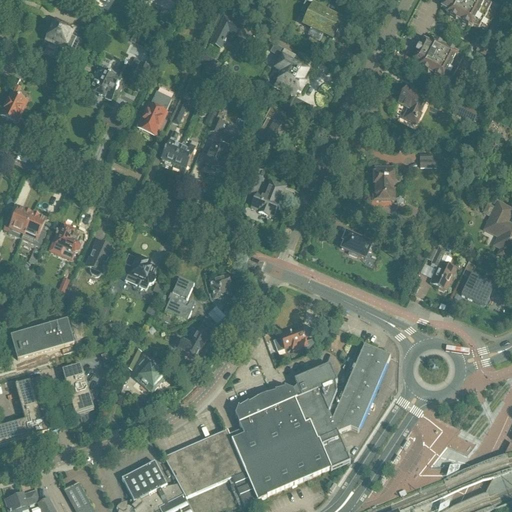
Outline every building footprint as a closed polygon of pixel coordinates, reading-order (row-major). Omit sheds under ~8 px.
[(204,5),(193,0),(189,0),(187,6),(200,12),(204,5)] [(473,27),(479,30),(480,28),(486,32),(490,24),(493,19),(496,11),(490,8),(491,6),(485,3),(486,2),(483,0),(482,0),(443,0),(445,1),(441,8),(448,12),(446,15),(449,16),(449,17),(456,21),(456,20),(461,23),(468,27),(469,27),(472,28),(473,27)] [(500,13),(510,18),(508,21),(511,22),(511,19),(511,8),(510,7),(511,2),(511,0),(506,0),(504,5),(500,13)] [(305,3),(300,13),(306,17),(301,27),(332,43),(344,22),(312,5),(312,7),(305,3)] [(229,33),(237,37),(243,27),(224,17),(210,45),(221,50),(229,33)] [(57,24),(49,42),(64,49),(60,60),(72,65),(77,55),(74,54),(79,44),(82,46),(86,36),(76,31),(75,33),(57,24)] [(134,37),(131,43),(146,50),(149,45),(134,37)] [(445,80),(451,83),(452,82),(458,85),(462,77),(462,78),(465,72),(468,64),(462,61),(463,59),(457,56),(458,55),(455,53),(448,49),(447,49),(442,47),(443,46),(435,42),(435,43),(432,41),(430,44),(424,41),(420,49),(418,48),(416,53),(417,54),(413,62),(420,65),(418,68),(421,69),(421,70),(428,74),(428,73),(433,76),(441,80),(444,81),(445,80)] [(310,72),(293,63),(296,58),(284,51),(279,59),(280,59),(273,71),(280,75),(276,83),(277,84),(274,88),(295,99),(298,95),(300,97),(307,85),(304,83),(310,72)] [(91,79),(96,81),(90,92),(111,102),(115,95),(118,96),(123,87),(128,77),(132,79),(144,85),(152,69),(140,63),(135,72),(124,66),(121,72),(118,77),(106,71),(96,67),(91,79)] [(16,88),(12,96),(1,118),(16,125),(27,103),(17,98),(21,90),(16,88)] [(399,105),(408,110),(403,120),(417,127),(423,115),(421,114),(428,98),(407,88),(399,105)] [(139,129),(156,137),(166,114),(166,113),(171,102),(157,95),(151,107),(150,107),(139,129)] [(178,127),(189,103),(182,100),(171,124),(178,127)] [(267,121),(257,139),(263,143),(279,151),(290,131),(294,124),(284,118),(286,115),(272,107),(265,120),(267,121)] [(209,133),(217,114),(210,112),(202,130),(209,133)] [(216,121),(215,120),(209,133),(219,137),(225,124),(222,123),(225,116),(219,114),(216,121)] [(173,133),(172,137),(161,162),(173,167),(183,145),(182,145),(182,147),(181,147),(180,149),(174,146),(177,139),(178,135),(173,133)] [(183,176),(184,176),(185,175),(197,146),(192,144),(190,148),(183,145),(173,167),(174,167),(173,170),(179,172),(179,173),(179,174),(179,175),(180,175),(180,176),(181,176),(182,177),(183,176)] [(206,167),(215,172),(216,174),(218,175),(219,174),(220,172),(219,169),(227,152),(213,146),(209,157),(210,158),(206,167)] [(436,155),(419,156),(420,171),(437,170),(436,155)] [(392,189),(392,171),(374,171),(374,174),(372,174),(372,201),(395,201),(395,189),(392,189)] [(470,176),(467,184),(478,189),(481,181),(470,176)] [(258,214),(270,219),(271,218),(274,219),(286,189),(270,182),(264,197),(257,195),(262,183),(254,179),(248,194),(256,198),(251,210),(258,213),(258,214)] [(489,218),(494,208),(487,205),(482,215),(489,218)] [(495,247),(501,250),(497,256),(505,260),(508,253),(511,255),(511,227),(506,225),(511,212),(511,211),(499,205),(485,231),(499,238),(495,247)] [(4,232),(9,234),(8,236),(21,242),(34,214),(25,210),(24,214),(19,212),(11,230),(6,228),(4,232)] [(35,252),(29,264),(35,267),(45,245),(38,242),(46,223),(41,221),(43,218),(34,214),(21,242),(35,248),(35,252)] [(55,247),(72,255),(71,259),(74,260),(76,260),(78,255),(80,250),(78,246),(76,245),(79,238),(74,236),(75,234),(72,233),(72,230),(69,229),(67,231),(61,228),(53,245),(55,246),(55,247)] [(346,234),(343,243),(344,243),(341,250),(350,254),(349,256),(356,259),(357,257),(365,261),(372,246),(373,247),(377,238),(366,234),(362,241),(346,234)] [(90,271),(90,274),(92,277),(95,279),(99,278),(101,276),(102,276),(113,250),(97,243),(86,269),(90,271)] [(431,285),(439,289),(438,291),(444,294),(445,292),(446,293),(456,272),(448,268),(448,267),(441,263),(446,253),(446,252),(439,249),(437,252),(431,249),(426,260),(432,263),(431,265),(432,265),(431,268),(436,270),(437,268),(439,268),(431,285)] [(139,284),(141,285),(139,290),(147,293),(149,288),(150,288),(153,287),(155,282),(154,279),(152,278),(155,271),(149,268),(150,266),(137,260),(136,261),(128,257),(124,267),(131,269),(125,283),(128,285),(137,289),(139,284)] [(485,309),(495,287),(471,276),(475,267),(468,264),(462,277),(469,280),(461,297),(485,309)] [(213,295),(209,296),(210,302),(221,313),(225,309),(223,302),(232,300),(229,288),(231,288),(230,286),(231,284),(231,282),(228,280),(228,279),(226,279),(224,278),(221,279),(220,281),(210,284),(213,295)] [(63,280),(56,298),(62,301),(70,282),(63,280)] [(168,301),(170,302),(165,313),(187,323),(195,305),(187,302),(194,287),(180,280),(172,296),(171,295),(168,301)] [(69,285),(63,301),(69,304),(76,288),(69,285)] [(11,338),(14,351),(18,362),(74,346),(68,322),(11,338)] [(278,337),(280,341),(274,344),(278,355),(285,352),(286,355),(291,353),(292,353),(299,351),(304,349),(305,349),(308,357),(318,353),(314,341),(307,343),(303,332),(290,337),(288,333),(278,337)] [(178,341),(174,349),(196,362),(207,341),(197,335),(194,340),(184,342),(184,344),(178,341)] [(390,359),(364,348),(363,349),(359,347),(339,393),(327,421),(350,431),(358,434),(390,359)] [(116,370),(111,354),(101,357),(106,373),(116,370)] [(152,363),(136,380),(152,394),(167,378),(152,363)] [(62,373),(65,383),(75,417),(94,412),(81,367),(62,373)] [(327,421),(339,393),(335,394),(326,372),(300,383),(306,397),(296,402),(292,393),(285,390),(284,390),(285,391),(276,394),(275,394),(275,395),(267,398),(266,398),(266,400),(258,403),(257,402),(256,402),(257,402),(249,407),(248,406),(247,406),(240,411),(239,410),(238,410),(235,417),(244,438),(232,443),(228,433),(226,434),(245,476),(246,475),(258,504),(268,500),(267,498),(330,471),(318,444),(338,436),(350,431),(327,421)] [(15,388),(25,423),(0,429),(0,446),(35,436),(36,439),(49,435),(46,422),(42,423),(30,383),(15,388)] [(427,415),(395,455),(424,478),(431,469),(448,448),(467,458),(472,452),(476,447),(456,438),(427,415)] [(230,488),(233,495),(237,493),(244,510),(258,504),(246,475),(245,476),(226,434),(164,461),(178,486),(186,501),(228,482),(231,488),(230,488)] [(338,436),(318,444),(330,471),(331,473),(350,465),(338,436)] [(74,511),(191,511),(186,501),(178,486),(167,489),(167,488),(155,464),(122,481),(134,505),(135,505),(131,509),(130,508),(129,508),(127,507),(127,504),(124,504),(121,506),(119,507),(118,508),(116,510),(118,511),(93,511),(79,485),(64,493),(74,511)] [(24,496),(6,502),(8,511),(29,511),(28,509),(29,509),(29,508),(37,506),(40,505),(36,493),(24,497),(24,496)] [(54,511),(49,500),(40,505),(37,506),(40,511),(54,511)]
